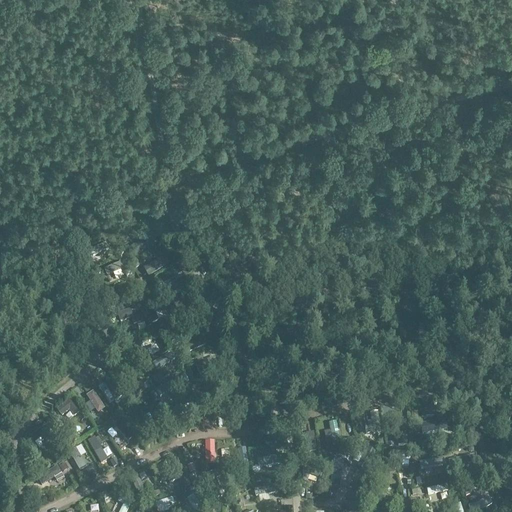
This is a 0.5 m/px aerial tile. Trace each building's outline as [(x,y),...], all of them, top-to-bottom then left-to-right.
[(126,248),(131,257),(153,246),(148,237),(126,248)] [(108,250),(105,244),(84,253),(87,259),(108,250)] [(142,271),(145,277),(170,263),(166,257),(142,271)] [(122,263),(103,271),(106,277),(125,270),(122,263)] [(108,295),(111,303),(131,295),(129,288),(108,295)] [(150,305),(143,307),(151,325),(158,322),(150,305)] [(205,347),(202,339),(181,349),(185,356),(205,347)] [(159,353),(155,346),(136,358),(140,365),(159,353)] [(162,366),(174,359),(171,353),(159,360),(162,366)] [(220,372),(217,364),(205,368),(203,362),(195,365),(201,380),(220,372)] [(144,380),(127,392),(132,400),(149,388),(144,380)] [(110,383),(104,385),(108,394),(114,392),(110,383)] [(93,393),(87,397),(98,415),(105,410),(93,393)] [(56,411),(61,418),(68,413),(73,419),(80,413),(70,400),(56,411)] [(148,400),(142,404),(155,424),(161,420),(148,400)] [(251,402),(227,407),(229,416),(253,411),(251,402)] [(169,414),(173,420),(192,410),(188,403),(169,414)] [(421,419),(443,415),(442,408),(420,412),(421,419)] [(373,436),(380,435),(377,414),(370,415),(373,436)] [(420,425),(422,435),(446,431),(445,421),(420,425)] [(99,422),(94,427),(99,433),(104,428),(99,422)] [(119,422),(113,426),(128,443),(133,439),(119,422)] [(28,439),(33,446),(50,433),(45,426),(28,439)] [(205,467),(214,467),(214,443),(204,443),(205,467)] [(366,467),(376,452),(371,448),(360,463),(366,467)] [(67,453),(79,474),(86,470),(74,449),(67,453)] [(245,450),(237,451),(241,474),(249,472),(245,450)] [(256,454),(259,468),(260,469),(278,465),(275,451),(256,454)] [(448,461),(450,470),(476,464),(474,456),(448,461)] [(440,459),(418,463),(419,469),(442,465),(440,459)] [(172,460),(166,463),(174,482),(181,480),(172,460)] [(333,461),(329,486),(339,488),(343,462),(333,461)] [(56,468),(36,480),(41,488),(61,476),(56,468)] [(303,476),(320,481),(322,474),(305,468),(303,476)] [(432,469),(424,471),(426,480),(434,478),(432,469)] [(145,493),(137,476),(129,479),(137,496),(145,493)] [(214,494),(221,491),(214,476),(207,480),(214,494)] [(368,489),(381,501),(385,497),(372,485),(368,489)] [(428,496),(448,491),(446,485),(427,490),(428,496)] [(105,499),(120,492),(117,486),(103,493),(105,499)] [(202,511),(193,497),(187,501),(193,511),(202,511)] [(172,498),(155,503),(157,511),(174,506),(172,498)] [(469,507),(470,511),(477,511),(493,506),(490,499),(469,507)]
